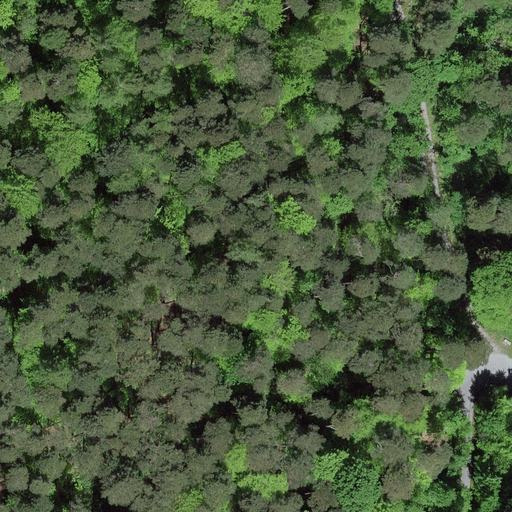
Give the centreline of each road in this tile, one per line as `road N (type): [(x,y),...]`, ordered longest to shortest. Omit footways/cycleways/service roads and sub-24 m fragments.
road 1 (track): [(490,365),(441,229),(421,100),(391,0)]
road 2 (track): [(490,365),(463,391),(466,454),(457,511)]
